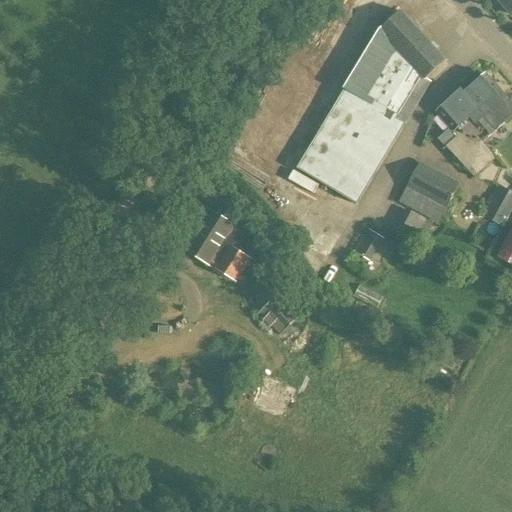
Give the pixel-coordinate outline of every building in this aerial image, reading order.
[(511,0),(497,0),(511,16),(511,0)] [(400,13),(384,28),(298,171),(357,206),(425,93),(420,90),(425,82),(446,62),(400,13)] [(437,114),(458,137),(447,148),(475,179),(497,159),(484,144),(511,118),(511,107),(484,76),(464,95),(461,91),(437,114)] [(258,160),(251,174),(270,185),(278,170),(258,160)] [(421,162),(399,202),(438,224),(460,183),(421,162)] [(486,203),(488,205),(483,215),(504,227),(511,211),(511,192),(499,185),(493,197),(490,195),(486,203)] [(213,196),(238,212),(244,201),(220,186),(213,196)] [(407,209),(394,232),(413,243),(426,219),(407,209)] [(208,211),(184,250),(211,268),(213,264),(218,267),(216,271),(236,284),(252,259),(232,246),(230,250),(225,246),(236,229),(208,211)] [(367,228),(353,251),(369,261),(384,238),(367,228)] [(511,230),(499,257),(511,263),(511,230)] [(278,296),(259,314),(280,336),(299,318),(278,296)] [(270,381),(258,405),(282,416),(294,393),(270,381)] [(90,410),(96,414),(105,401),(86,388),(77,402),(90,410)]
